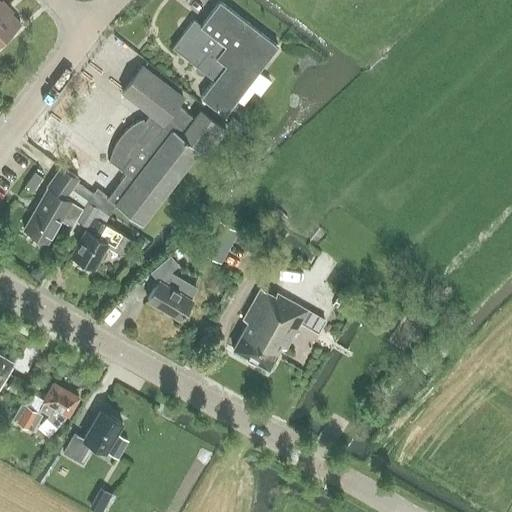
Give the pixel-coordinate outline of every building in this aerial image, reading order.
[(278,46),(220,1),(201,25),(194,20),(172,47),(214,80),(200,97),(224,116),(278,46)] [(0,43),(21,24),(6,7),(0,12),(0,43)] [(85,187),(77,181),(71,188),(109,215),(116,205),(141,224),(198,150),(206,156),(226,130),(200,110),(194,118),(178,106),(184,97),(143,66),(122,93),(131,100),(151,115),(145,123),(141,123),(138,124),(136,124),(133,126),(131,127),(129,128),(126,130),(124,132),(120,135),(118,139),(116,143),(114,147),(113,153),(113,158),(114,163),(118,166),(118,167),(126,173),(108,197),(97,188),(94,193),(85,187)] [(227,123),(233,129),(239,121),(233,116),(227,123)] [(78,178),(61,166),(54,176),(71,188),(77,181),(78,178)] [(44,177),(36,172),(27,184),(35,190),(44,177)] [(24,228),(47,242),(60,219),(72,225),(82,207),(65,197),(71,188),(54,176),(46,187),(47,188),(24,228)] [(97,207),(87,202),(77,221),(87,226),(97,207)] [(131,238),(94,217),(86,230),(85,230),(71,255),(94,268),(107,245),(122,253),(131,238)] [(239,230),(218,219),(200,251),(221,263),(239,230)] [(146,240),(139,236),(135,244),(142,247),(146,240)] [(189,250),(183,243),(172,252),(178,259),(189,250)] [(169,271),(177,264),(170,255),(151,271),(159,280),(147,300),(180,319),(192,299),(190,298),(196,287),(169,271)] [(32,268),(29,273),(38,279),(44,269),(40,266),(32,268)] [(285,349),(307,310),(276,293),(275,295),(261,287),(243,319),(248,322),(233,348),(268,368),(281,346),(285,349)] [(0,352),(0,383),(14,361),(0,352)] [(28,383),(14,375),(7,387),(21,396),(28,383)] [(68,414),(78,397),(54,382),(43,400),(44,400),(39,409),(63,422),(68,413),(68,414)] [(28,427),(37,412),(26,406),(17,421),(28,427)] [(105,451),(122,422),(100,409),(83,438),(74,433),(64,451),(82,462),(93,444),(105,451)] [(126,444),(115,437),(106,452),(118,458),(126,444)]
